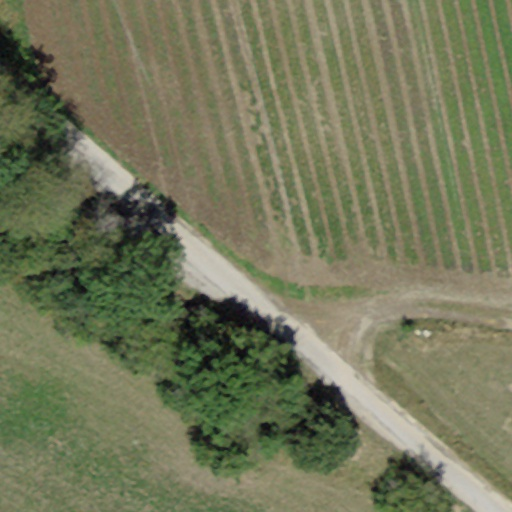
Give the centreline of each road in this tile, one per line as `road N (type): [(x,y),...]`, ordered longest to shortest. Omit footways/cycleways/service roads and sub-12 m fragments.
road 1 (residential): [(499,511),(0,74)]
road 2 (track): [(511,311),(396,296),(320,349)]
